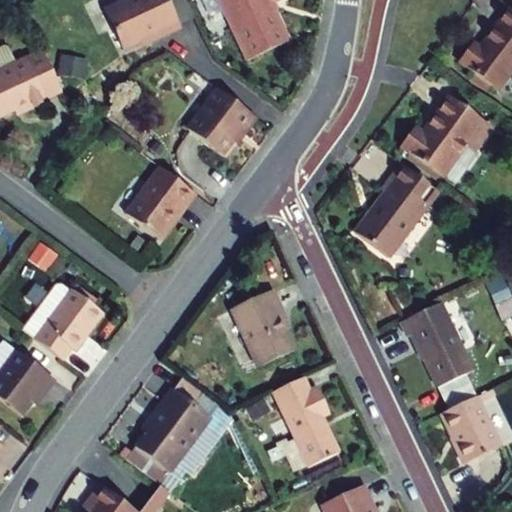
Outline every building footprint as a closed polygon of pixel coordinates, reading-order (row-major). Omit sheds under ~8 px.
[(152,41),(180,27),(179,25),(167,0),(126,0),(103,11),(122,50),(150,37),(152,41)] [(182,0),(167,0),(179,25),(192,19),(182,0)] [(218,0),(247,62),(288,43),(269,2),(272,0),(218,0)] [(511,72),(511,11),(509,9),(479,49),(476,46),(461,65),(474,75),(491,88),(497,92),(511,72)] [(23,43),(34,38),(25,20),(14,25),(23,43)] [(28,110),(61,94),(41,50),(15,63),(8,49),(3,48),(0,49),(0,117),(26,105),(28,110)] [(62,60),(59,76),(82,81),(85,65),(62,60)] [(486,93),(491,88),(474,75),(470,80),(486,93)] [(243,135),(255,119),(217,91),(187,131),(221,157),(239,133),(243,135)] [(439,176),(442,179),(444,176),(456,185),(477,156),(473,153),(491,129),(449,98),(422,134),(416,130),(402,149),(411,156),(439,176)] [(436,180),(439,176),(411,156),(408,159),(436,180)] [(384,194),(354,234),(388,260),(438,194),(401,165),(381,192),(384,194)] [(159,240),(193,194),(160,169),(126,215),(159,240)] [(128,246),(136,252),(144,242),(137,236),(128,246)] [(29,260),(45,272),(56,256),(40,245),(29,260)] [(399,307),(410,302),(403,286),(391,291),(399,307)] [(498,309),(511,303),(504,287),(491,293),(498,309)] [(74,352),(103,315),(71,291),(34,341),(62,361),(71,350),(74,352)] [(277,306),(271,292),(230,311),(257,369),(294,352),(278,319),(273,308),(277,306)] [(441,304),(400,323),(407,338),(411,336),(437,389),(473,372),(441,304)] [(273,308),(278,319),(283,317),(277,306),(273,308)] [(43,395),(54,380),(3,343),(0,346),(0,401),(20,417),(39,392),(43,395)] [(173,391),(203,414),(211,403),(181,380),(173,391)] [(307,469),(339,455),(322,419),(329,416),(317,389),(309,393),(303,380),(272,395),(307,469)] [(173,391),(172,390),(153,415),(157,419),(135,448),(170,475),(180,461),(185,465),(195,472),(218,441),(203,429),(211,420),(203,414),(173,391)] [(477,398),(480,404),(495,397),(492,390),(477,398)] [(464,465),(500,448),(480,404),(477,398),(440,415),(464,465)] [(246,409),(252,419),(267,411),(262,401),(246,409)] [(203,429),(218,441),(211,420),(203,429)] [(170,475),(135,448),(125,461),(160,487),(169,476),(170,475)] [(185,465),(180,461),(170,475),(169,476),(174,479),(185,465)] [(135,511),(101,486),(88,504),(92,507),(87,511),(135,511)] [(321,507),(323,511),(368,511),(366,505),(370,503),(363,487),(321,507)]
